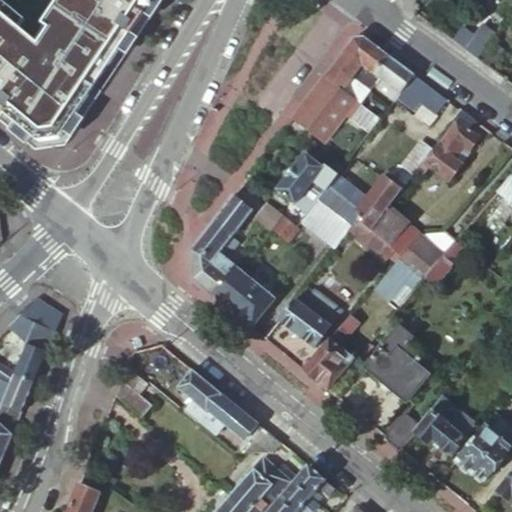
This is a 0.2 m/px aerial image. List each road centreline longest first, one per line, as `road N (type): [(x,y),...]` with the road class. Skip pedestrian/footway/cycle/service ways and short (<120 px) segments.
road 1 (tertiary): [(412,511),(163,311),(122,266)]
road 2 (tertiary): [(122,266),(230,0)]
road 3 (residential): [(29,511),(122,266)]
road 4 (tertiary): [(213,0),(78,211)]
road 5 (residential): [(356,0),(511,115)]
